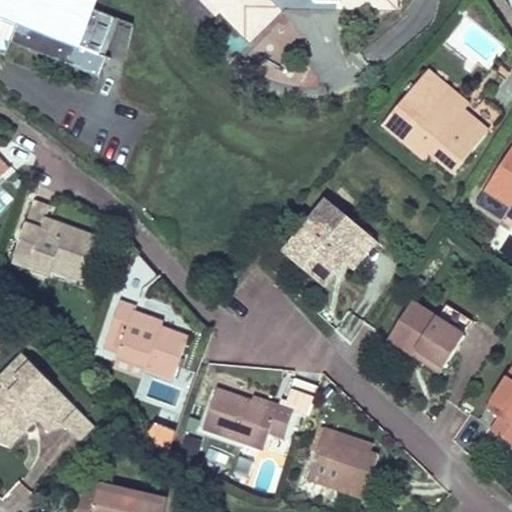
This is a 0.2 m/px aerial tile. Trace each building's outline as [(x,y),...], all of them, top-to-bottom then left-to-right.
[(0,0),(0,16),(18,23),(11,42),(101,78),(110,56),(103,54),(118,16),(98,8),(100,0),(0,0)] [(200,0),(218,18),(223,14),(208,0),(200,0)] [(208,0),(223,14),(246,39),(279,6),(273,0),(339,0),(340,4),(395,4),(394,0),(208,0)] [(332,0),(333,10),(401,11),(400,0),(394,0),(395,4),(340,4),(339,0),(332,0)] [(279,6),(246,39),(251,44),(284,12),(279,6)] [(429,69),(424,75),(464,109),(470,103),(429,69)] [(464,109),(424,75),(386,119),(428,154),(451,174),(489,130),(464,109)] [(381,126),(422,161),(428,154),(386,119),(381,126)] [(511,146),(475,204),(501,221),(507,212),(511,214),(511,146)] [(0,179),(12,168),(0,154),(0,179)] [(283,250),(326,287),(348,262),(372,235),(329,198),(283,250)] [(56,206),(37,199),(13,264),(51,278),(53,271),(84,283),(101,235),(52,217),(56,206)] [(511,228),(511,214),(507,212),(501,221),(511,228)] [(357,270),(381,243),(372,235),(348,262),(357,270)] [(132,273),(122,299),(140,306),(150,280),(132,273)] [(140,306),(122,299),(103,349),(119,355),(118,358),(146,369),(146,371),(174,382),(192,336),(165,326),(161,334),(133,324),(138,310),(140,306)] [(412,301),(386,340),(412,357),(415,351),(444,370),(466,336),(412,301)] [(166,321),(138,310),(133,324),(161,334),(165,326),(166,321)] [(347,312),(335,334),(359,347),(371,326),(347,312)] [(0,337),(0,352),(2,355),(10,347),(0,337)] [(440,375),(444,370),(415,351),(412,357),(440,375)] [(97,427),(24,353),(8,369),(0,377),(0,382),(4,387),(0,391),(0,442),(12,448),(39,422),(49,432),(67,428),(82,443),(97,427)] [(146,371),(146,369),(118,358),(114,369),(142,380),(146,371)] [(511,366),(485,408),(499,416),(490,430),(511,444),(511,366)] [(284,399),(282,405),(256,395),(255,400),(219,387),(204,430),(265,452),(271,435),(286,441),(296,413),(310,417),(321,387),(297,378),(289,401),(284,399)] [(200,422),(190,418),(186,431),(196,434),(200,422)] [(310,481),(370,501),(386,455),(374,451),(342,441),(344,433),(327,428),(310,481)] [(376,444),(344,433),(342,441),(374,451),(376,444)] [(203,442),(185,436),(178,454),(196,461),(203,442)] [(103,484),(87,481),(84,492),(100,496),(103,484)] [(165,511),(168,500),(103,484),(100,496),(84,492),(79,511),(165,511)]
